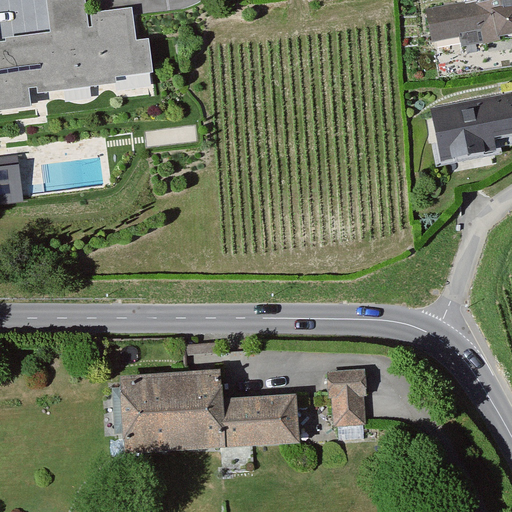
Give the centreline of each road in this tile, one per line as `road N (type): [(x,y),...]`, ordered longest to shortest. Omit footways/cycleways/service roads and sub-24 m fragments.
road 1 (tertiary): [(440,340),(369,321),(0,318)]
road 2 (residential): [(511,197),(485,215),(465,253),(440,340)]
